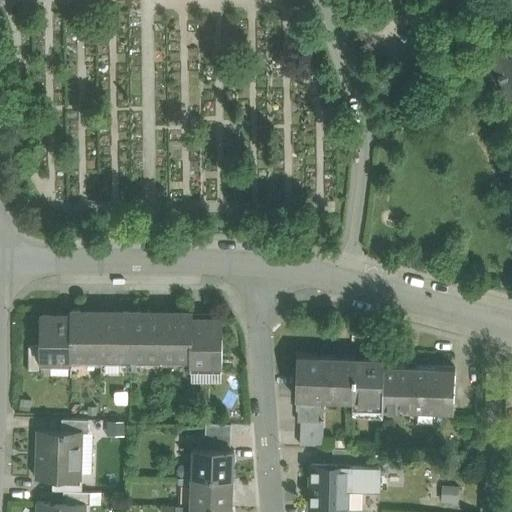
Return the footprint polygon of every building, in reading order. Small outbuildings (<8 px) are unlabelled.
[(511,39),(488,50),(500,77),(511,101),(511,100),(511,39)] [(102,312),(71,311),(71,315),(72,315),(71,359),(72,359),(81,359),(81,362),(101,362),(102,312)] [(132,312),(102,312),(101,362),(122,362),(122,359),(131,359),(131,362),(132,312)] [(162,312),(132,312),(131,362),(132,362),(132,359),(141,359),(141,362),(161,362),(162,312)] [(193,312),(162,312),(161,362),(181,362),(182,359),(191,360),(192,318),(193,318),(193,312)] [(71,315),(41,315),(41,362),(51,363),(51,366),(72,366),(72,359),(71,359),(72,315),(71,315)] [(193,318),(192,318),(191,360),(191,369),(211,369),(211,366),(222,366),(223,319),(209,318),(193,318)] [(355,356),(297,354),(296,398),(319,399),(353,400),(355,356)] [(385,357),(355,356),(353,400),(352,407),(382,408),(384,364),(385,364),(385,357)] [(385,364),(384,364),(382,408),(454,410),(455,366),(385,364)] [(319,399),(296,398),(296,410),(298,410),(297,421),(301,421),(300,444),(323,445),(323,422),(318,421),(319,399)] [(87,419),(62,418),(61,430),(82,430),(82,432),(87,432),(87,419)] [(230,423),(206,422),(205,434),(205,435),(230,436),(230,423)] [(61,430),(38,429),(38,431),(39,431),(37,476),(36,477),(80,479),(81,477),(79,477),(81,432),(82,432),(82,430),(61,430)] [(230,436),(205,435),(205,434),(200,434),(199,448),(229,449),(230,436)] [(359,448),(332,447),(332,461),(358,462),(359,448)] [(199,448),(192,448),(191,477),(232,479),(233,461),(233,451),(233,449),(229,449),(199,448)] [(350,465),(311,464),(310,507),(349,507),(350,465)] [(232,479),(191,477),(190,505),(231,507),(232,507),(232,490),(231,490),(232,479)] [(443,487),(443,499),(458,500),(458,487),(443,487)] [(91,491),(64,490),(63,502),(86,503),(86,504),(91,504),(91,491)] [(63,502),(37,501),(36,511),(86,511),(86,504),(86,503),(63,502)]
